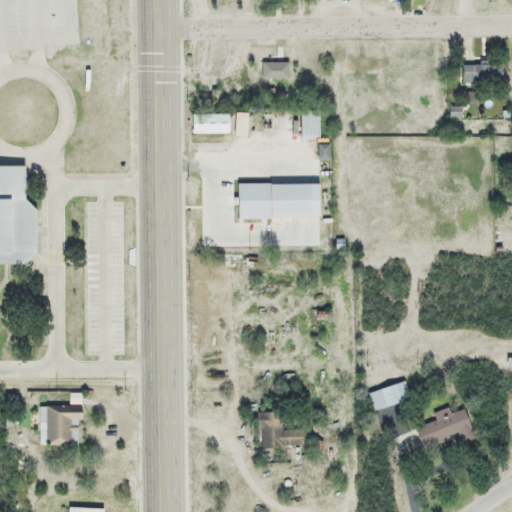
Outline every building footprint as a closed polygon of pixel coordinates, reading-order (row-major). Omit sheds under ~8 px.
[(283,55),(260,56),(260,79),(293,78),(292,66),(283,67),(283,55)] [(499,83),(499,65),(460,65),(460,83),(499,83)] [(313,138),(313,110),(296,110),(296,138),(313,138)] [(188,134),(225,134),(225,114),(188,114),(188,134)] [(0,266),(27,266),(27,166),(0,166),(0,266)] [(366,394),(371,412),(409,401),(403,383),(366,394)] [(40,408),(41,446),(69,445),(68,421),(83,421),(82,407),(40,408)] [(474,439),(461,409),(450,414),(449,411),(411,427),(422,451),(455,437),(459,445),(474,439)] [(300,448),(299,427),(279,428),(279,413),(258,413),(258,449),(300,448)] [(116,474),(116,462),(88,462),(88,478),(99,478),(99,490),(110,490),(110,474),(116,474)]
